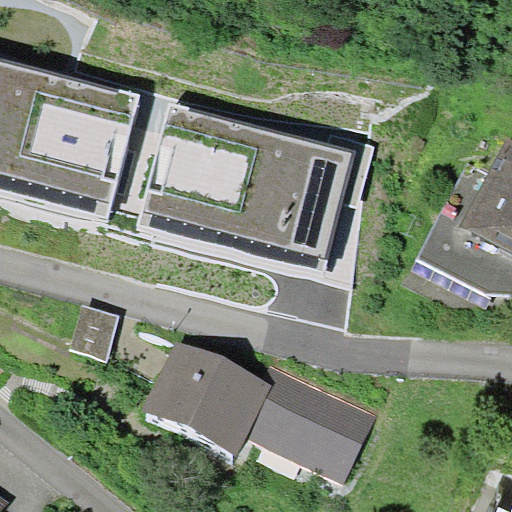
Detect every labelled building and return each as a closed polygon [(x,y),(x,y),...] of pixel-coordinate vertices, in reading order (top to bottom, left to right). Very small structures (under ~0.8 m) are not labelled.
[(0,58),(0,172),(111,203),(140,96),(0,58)] [(329,145),(171,104),(142,210),(327,258),(341,202),(355,152),(329,145)] [(332,135),(329,145),(355,152),(341,202),(358,207),(375,147),(332,135)] [(511,138),(507,136),(461,226),(511,251),(511,138)] [(111,203),(0,172),(0,186),(108,217),(111,203)] [(323,272),(327,258),(142,210),(138,224),(323,272)] [(121,315),(84,304),(71,348),(107,359),(121,315)] [(378,418),(273,367),(266,381),(178,339),(145,408),(240,454),(247,439),(345,486),(378,418)]
